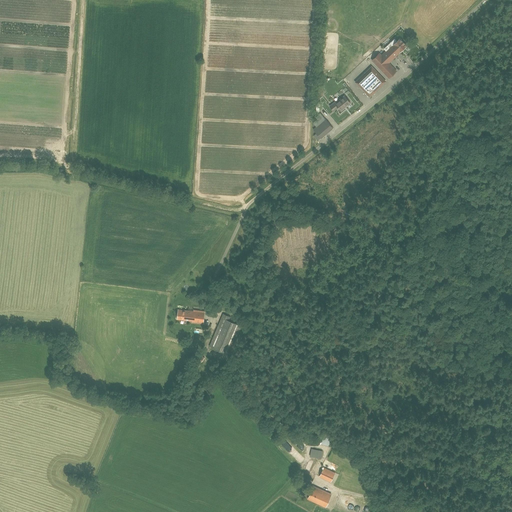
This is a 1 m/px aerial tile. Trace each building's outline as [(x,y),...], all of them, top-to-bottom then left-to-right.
[(379,55),(372,61),(388,77),(395,70),(388,63),(393,59),(399,53),(407,45),(400,38),(397,41),(395,39),(390,43),(384,50),(386,52),(381,57),(379,55)] [(369,96),(385,81),(372,67),(356,82),(369,96)] [(341,110),(342,110),(341,109),(350,102),(345,95),(335,103),(335,102),(330,106),(334,111),(339,107),(341,110)] [(313,122),(313,123),(316,127),(315,128),(313,129),(316,133),(314,135),(318,140),(320,138),(332,128),(333,127),(322,115),(320,112),(318,114),(318,115),(315,117),(317,119),(313,122)] [(178,309),(177,319),(192,321),(192,322),(198,323),(198,321),(204,321),(205,311),(194,310),(193,311),(188,310),(178,309)] [(229,320),(230,317),(223,314),(209,346),(230,355),(242,326),(229,320)] [(200,363),(205,358),(198,353),(194,358),(200,363)] [(324,468),(320,477),(331,482),(335,473),(324,468)] [(326,507),(331,494),(314,486),(308,499),(326,507)]
